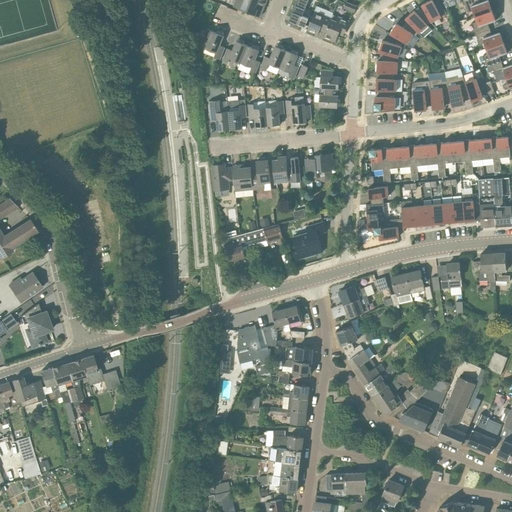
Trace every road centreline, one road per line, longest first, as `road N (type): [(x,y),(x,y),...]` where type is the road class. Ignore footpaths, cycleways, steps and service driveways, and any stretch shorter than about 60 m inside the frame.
road 1 (tertiary): [(82,348),(312,280)]
road 2 (residential): [(511,482),(380,424),(346,377),(324,371)]
road 3 (residential): [(82,348),(44,220),(0,173)]
road 4 (tertiary): [(344,271),(511,241)]
road 5 (residential): [(351,134),(449,124),(511,103)]
road 6 (residential): [(210,149),(351,134)]
road 7 (residential): [(344,271),(351,134)]
road 8 (residential): [(314,451),(351,455),(435,486)]
